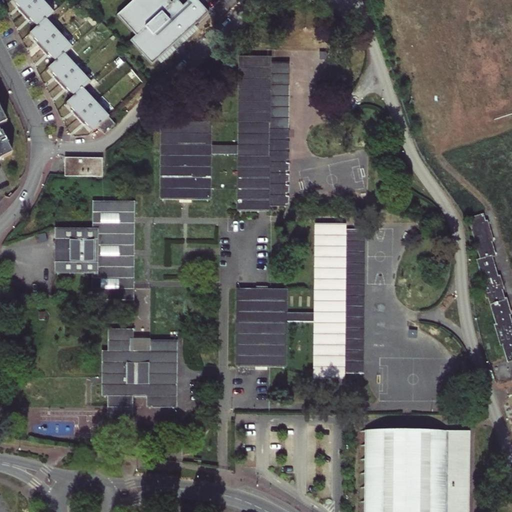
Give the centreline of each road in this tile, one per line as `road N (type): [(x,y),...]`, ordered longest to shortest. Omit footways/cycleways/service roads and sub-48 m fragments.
road 1 (residential): [(511,462),(467,320),(456,222),(408,151),(366,23),(327,0)]
road 2 (residential): [(268,0),(243,13),(110,139),(39,148)]
road 3 (unknown): [(223,495),(228,230)]
